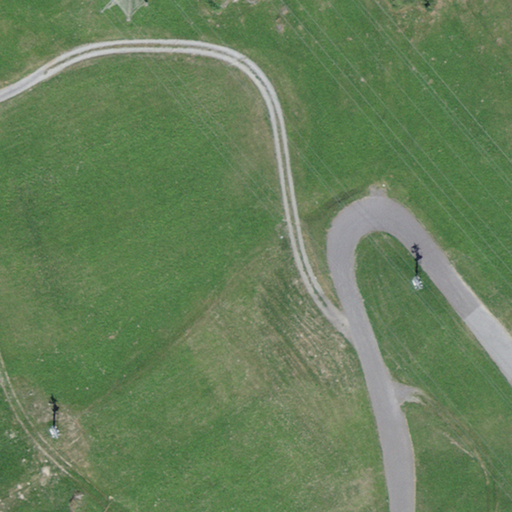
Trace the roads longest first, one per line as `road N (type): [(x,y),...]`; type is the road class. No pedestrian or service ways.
road 1 (track): [(362,337),(332,318),(306,276),(290,200),(288,127),(261,71),(205,49),(118,49),(79,57),(0,96)]
road 2 (tertiary): [(511,362),(409,232),(370,218),(340,245),(344,285),(397,441),(403,511)]
road 3 (track): [(382,397),(439,412),(469,439),(488,465),(499,511)]
